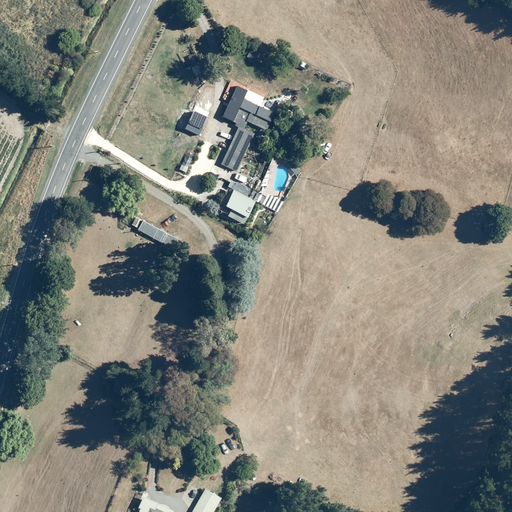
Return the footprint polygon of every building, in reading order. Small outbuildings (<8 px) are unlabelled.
[(236,171),(253,133),(257,125),(266,129),(273,112),(260,106),(264,97),(235,84),(221,115),(234,121),(232,124),(238,127),(221,164),(236,171)] [(269,206),(271,203),(272,199),(236,181),(232,188),(224,205),(247,217),(256,200),(269,206)] [(171,235),(133,215),(129,225),(166,244),(171,235)] [(212,511),(221,497),(205,488),(192,511),(194,511),(212,511)] [(158,502),(143,496),(136,511),(166,511),(156,508),(158,502)]
